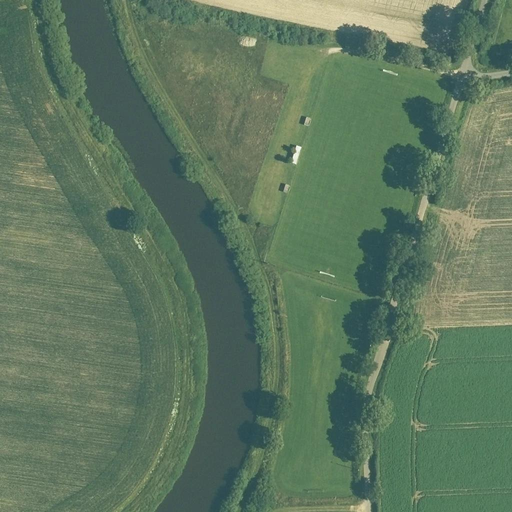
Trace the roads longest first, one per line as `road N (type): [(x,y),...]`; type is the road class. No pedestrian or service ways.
road 1 (track): [(126,511),(145,498),(172,450),(188,364),(160,264),(62,101),(37,0)]
road 2 (unclassified): [(364,511),(361,402),(463,74)]
